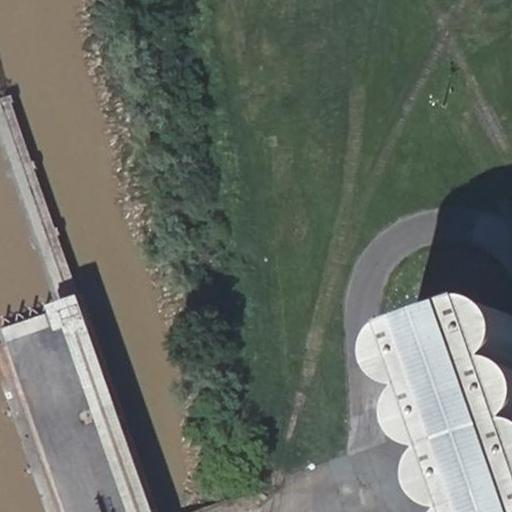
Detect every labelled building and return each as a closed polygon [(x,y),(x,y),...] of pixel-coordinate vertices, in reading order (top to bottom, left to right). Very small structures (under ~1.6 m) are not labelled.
[(510,364),(511,363),(511,302),(502,302),(490,306),(483,311),(480,314),(478,318),(475,326),(474,335),(476,344),(477,348),(480,351),(483,354),(486,357),(489,360),(493,362),(497,363),(501,364),(506,364),(510,364)] [(446,387),(451,386),(455,384),(459,382),(463,379),(466,376),(469,372),(471,368),(473,364),(474,360),(474,355),(474,350),(473,346),(471,342),(469,337),(466,334),(463,330),(460,327),(452,323),(443,322),(438,322),(429,324),(425,326),(421,328),(414,335),(410,343),(409,347),(408,352),(409,361),(410,366),(412,370),(417,377),(421,381),(424,383),(433,387),(442,388),(446,387)] [(511,511),(511,424),(509,423),(506,421),(502,418),(500,414),(497,411),(496,407),(495,402),(494,398),(494,394),(495,389),(496,386),(497,382),(500,378),(503,375),(506,372),(510,370),(511,368),(511,363),(510,364),(506,364),(501,364),(497,363),(493,362),(489,360),(486,357),(483,354),(480,351),(477,348),(476,344),(473,346),(474,350),(474,355),(474,360),(473,364),(471,368),(469,372),(466,376),(463,379),(459,382),(455,384),(451,386),(452,388),(456,387),(461,386),(465,386),(469,387),(474,387),(477,389),(481,392),(485,394),(488,397),(490,401),(492,405),(494,409),(495,413),(495,418),(494,422),(494,426),(492,430),(490,434),(487,437),(484,441),(481,443),(477,445),(473,447),(474,449),(476,449),(481,448),(485,447),(489,448),(494,449),(498,451),(502,453),(505,456),(508,459),(510,462),(511,465),(511,493),(510,496),(508,500),(505,503),(501,505),(497,508),(493,509),(493,511),(511,511)] [(511,368),(510,370),(506,372),(503,375),(500,378),(497,382),(496,386),(495,389),(494,394),(494,398),(495,402),(496,407),(497,411),(500,414),(502,418),(506,421),(509,423),(511,424),(511,368)] [(464,449),(473,447),(477,445),(481,443),(484,441),(487,437),(490,434),(492,430),(494,426),(494,422),(495,418),(495,413),(494,409),(492,405),(490,401),(488,397),(485,394),(481,392),(477,389),(474,387),(469,387),(465,386),(461,386),(456,387),(452,388),(448,390),(444,392),(438,399),(434,406),(433,411),(432,419),(434,428),(436,432),(441,439),(444,442),(448,444),(460,448),(464,449)] [(476,449),(474,449),(472,450),(461,457),(456,464),(453,473),(452,481),(453,485),(456,494),(461,501),(464,504),(472,508),(480,511),(489,510),(493,509),(497,508),(501,505),(505,503),(508,500),(510,496),(511,493),(511,465),(510,462),(508,459),(505,456),(502,453),(498,451),(494,449),(489,448),(485,447),(481,448),(476,449)]
